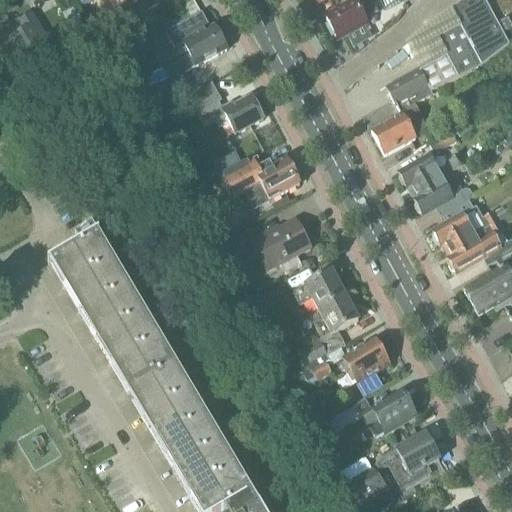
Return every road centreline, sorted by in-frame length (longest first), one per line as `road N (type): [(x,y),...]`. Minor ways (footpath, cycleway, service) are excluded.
road 1 (tertiary): [(511,476),(430,340),(252,0)]
road 2 (unclassified): [(166,511),(40,306)]
